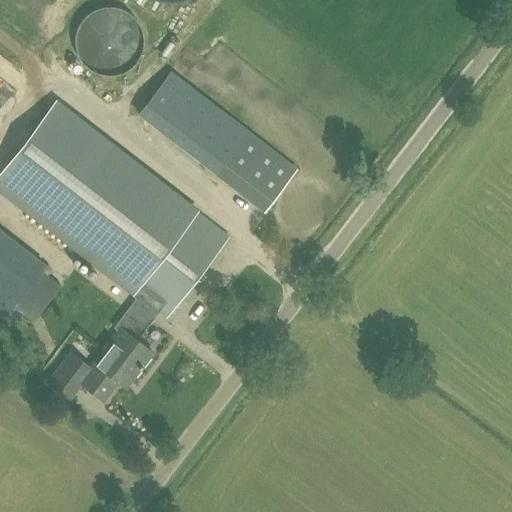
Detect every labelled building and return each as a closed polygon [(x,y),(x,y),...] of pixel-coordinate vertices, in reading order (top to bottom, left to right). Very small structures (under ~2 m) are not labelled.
[(74,43),(75,46),(75,49),(76,52),(78,54),(79,57),(80,60),(82,62),(84,64),(86,66),(89,68),(91,70),(94,71),(96,72),(99,73),(102,74),(105,74),(108,74),(111,74),(114,74),(117,73),(120,73),(122,72),(125,70),(128,69),(130,67),(132,65),(134,63),(136,61),(138,58),(139,56),(140,53),(141,50),(142,47),(143,45),(143,42),(143,38),(143,35),(142,32),(141,29),(140,26),(139,23),(137,21),(135,18),(133,16),(131,14),(129,12),(126,11),(123,9),(121,8),(118,7),(115,6),(112,6),(109,6),(106,6),(103,6),(100,7),(97,8),(94,9),(92,10),(89,12),(87,14),(84,16),(82,18),(81,20),(79,23),(78,26),(76,28),(76,31),(75,34),(74,37),(74,40),(74,43)] [(138,112),(264,210),(296,169),(170,71),(138,112)] [(101,355),(131,378),(152,352),(133,337),(155,309),(166,317),(227,237),(111,147),(55,102),(0,173),(0,188),(49,226),(138,295),(114,327),(120,331),(101,355)] [(0,316),(3,318),(44,265),(0,230),(0,316)] [(45,383),(69,401),(83,383),(103,399),(118,380),(126,386),(131,378),(101,355),(100,358),(98,356),(90,366),(68,350),(45,383)]
